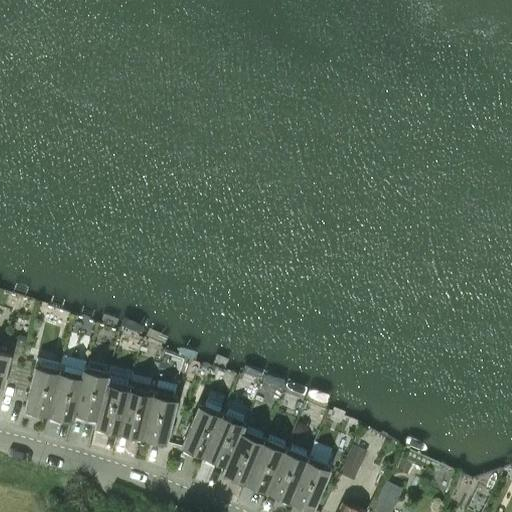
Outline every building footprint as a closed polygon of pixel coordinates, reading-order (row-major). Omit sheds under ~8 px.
[(17,335),(15,340),(17,344),(21,346),(26,345),(27,339),(24,334),(20,334),(17,335)] [(0,351),(0,386),(8,353),(0,351)] [(47,414),(59,368),(35,362),(24,409),(47,414)] [(108,372),(84,366),(83,366),(81,374),(82,374),(73,412),(95,418),(96,418),(105,379),(106,379),(108,372)] [(82,374),(81,374),(59,368),(47,414),(71,420),(73,412),(82,374)] [(128,385),(106,379),(105,379),(96,418),(95,418),(94,425),(117,431),(128,385)] [(141,437),(152,390),(128,385),(117,431),(141,437)] [(165,442),(176,396),(152,390),(141,437),(165,442)] [(203,455),(221,411),(199,402),(180,446),(203,455)] [(244,421),(243,420),(221,411),(203,455),(224,464),(225,465),(240,428),(241,428),(244,421)] [(263,437),(241,428),(240,428),(225,465),(224,464),(221,472),(244,481),(263,437)] [(266,490),(285,446),(263,437),(244,481),(266,490)] [(352,479),(366,450),(352,443),(339,472),(352,479)] [(288,500),(307,455),(285,446),(266,490),(288,500)] [(311,509),(329,465),(307,455),(288,500),(311,509)] [(377,511),(388,511),(400,487),(384,479),(370,508),(377,511)] [(363,511),(341,501),(335,511),(363,511)]
